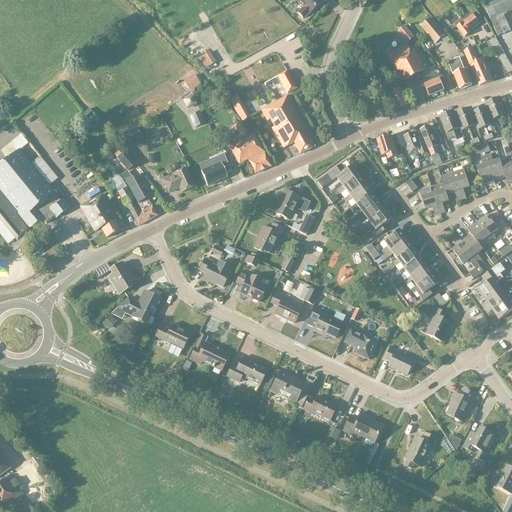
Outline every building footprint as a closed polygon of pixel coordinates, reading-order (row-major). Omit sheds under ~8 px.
[(294,0),(303,8),(297,14),(303,20),(309,14),(321,3),(317,0),(294,0)] [(511,2),(511,0),(489,0),(482,3),(497,37),(510,31),(503,15),(511,10),(511,2)] [(472,15),(460,24),(468,34),(470,33),(469,31),(479,23),(472,15)] [(431,19),(420,28),(434,44),(444,36),(431,19)] [(456,27),(464,37),(468,34),(460,24),(456,27)] [(474,29),(477,37),(483,34),(480,26),(474,29)] [(414,38),(404,27),(398,32),(407,43),(414,38)] [(472,48),(463,52),(469,65),(470,65),(479,86),(492,82),(488,72),(489,70),(487,67),(485,67),(482,59),(477,61),(476,58),(482,55),(478,46),(472,48)] [(407,47),(389,57),(397,72),(400,71),(406,82),(425,71),(414,50),(410,52),(407,47)] [(215,63),(209,52),(199,58),(206,68),(215,63)] [(447,62),(452,76),(453,75),(456,83),(457,82),(459,89),(470,85),(468,78),(469,78),(466,69),(464,70),(459,58),(447,62)] [(175,70),(169,74),(173,81),(179,76),(175,70)] [(286,72),(277,78),(280,83),(287,94),(296,89),(286,72)] [(424,79),(427,85),(424,86),(429,98),(444,92),(436,74),(424,79)] [(191,76),(177,82),(181,93),(196,87),(191,76)] [(385,87),(379,91),(384,99),(389,96),(396,111),(408,106),(401,90),(389,95),(385,87)] [(288,96),(261,111),(267,122),(270,120),(274,127),(271,129),(276,137),(278,136),(279,139),(277,140),(283,149),(293,144),(299,155),(314,147),(308,135),(310,134),(301,118),(298,119),(294,111),(295,109),(288,96)] [(499,98),(491,101),(498,118),(506,115),(499,98)] [(490,121),(491,121),(498,118),(491,101),(483,104),(485,108),(490,121)] [(492,125),(491,121),(490,121),(485,108),(478,111),(485,128),(492,125)] [(468,129),(475,126),(470,114),(471,114),(469,109),(461,112),(468,129)] [(470,114),(475,126),(477,131),(485,128),(478,111),(471,114),(470,114)] [(204,124),(199,112),(189,117),(194,129),(204,124)] [(453,112),(445,115),(452,132),(459,129),(454,115),(453,112)] [(461,112),(454,115),(459,129),(461,132),(468,129),(461,112)] [(445,134),(452,132),(445,115),(438,118),(445,134)] [(236,132),(241,141),(229,148),(238,165),(247,160),(254,175),(271,167),(264,153),(254,135),(249,137),(240,122),(231,128),(234,134),(236,132)] [(441,162),(438,155),(439,154),(436,147),(440,145),(436,135),(434,136),(429,126),(419,130),(431,157),(434,165),(441,162)] [(131,145),(143,138),(137,128),(125,135),(131,145)] [(419,151),(421,156),(427,154),(421,140),(416,142),(413,133),(403,137),(407,147),(405,148),(408,156),(419,151)] [(389,136),(375,140),(380,156),(385,155),(386,160),(396,157),(389,136)] [(121,148),(112,154),(126,172),(135,165),(121,148)] [(0,166),(0,236),(7,245),(15,239),(15,240),(41,219),(46,225),(54,218),(55,219),(68,208),(63,201),(61,203),(48,187),(19,152),(0,166)] [(225,174),(230,172),(223,154),(212,159),(215,166),(200,172),(206,187),(227,178),(225,174)] [(501,167),(499,161),(492,163),(490,154),(485,156),(493,182),(505,178),(501,167)] [(505,178),(507,185),(511,183),(511,161),(510,155),(505,157),(508,165),(501,167),(505,178)] [(483,166),(476,168),(482,186),(493,182),(485,156),(480,158),(483,166)] [(333,187),(336,191),(356,176),(349,167),(343,171),(339,165),(326,175),(331,181),(335,178),(338,183),(333,187)] [(173,177),(162,182),(168,194),(175,191),(174,188),(178,186),(181,194),(194,188),(185,170),(173,175),(173,177)] [(463,170),(451,174),(460,200),(465,198),(462,190),(469,188),(463,170)] [(440,178),(442,185),(443,184),(446,195),(452,193),(455,201),(460,200),(451,174),(440,178)] [(102,182),(109,192),(119,184),(112,175),(102,182)] [(344,191),(347,196),(363,185),(356,176),(336,191),(338,195),(344,191)] [(125,182),(138,204),(137,204),(140,209),(148,222),(157,216),(147,199),(144,200),(136,186),(131,178),(125,182)] [(442,185),(431,188),(439,215),(444,213),(442,205),(448,202),(446,195),(443,184),(442,185)] [(350,200),(354,205),(369,193),(363,185),(347,196),(342,200),(345,204),(350,200)] [(434,217),(439,215),(431,188),(419,192),(425,210),(431,208),(434,217)] [(126,189),(118,194),(124,205),(133,200),(126,189)] [(294,209),(297,211),(303,201),(299,199),(284,192),(274,213),(288,220),(294,209)] [(369,193),(354,205),(349,208),(351,212),(357,208),(361,213),(376,202),(369,193)] [(332,195),(328,198),(332,204),(336,201),(332,195)] [(102,196),(80,208),(94,232),(100,229),(106,239),(119,231),(113,221),(115,220),(102,196)] [(363,217),(367,222),(382,211),(376,202),(361,213),(355,218),(358,221),(363,217)] [(138,227),(148,222),(140,209),(136,211),(132,203),(127,206),(138,227)] [(362,235),(360,233),(364,230),(370,226),(374,232),(372,233),(375,237),(386,229),(383,225),(389,220),(382,211),(367,222),(362,227),(357,230),(353,233),(357,239),(362,235)] [(304,236),(306,237),(308,232),(314,219),(306,215),(304,218),(304,219),(297,233),(304,236)] [(487,216),(477,224),(493,245),(497,242),(492,235),(498,231),(487,216)] [(458,218),(450,224),(455,232),(464,227),(458,218)] [(252,248),(260,252),(261,250),(268,253),(275,239),(277,240),(282,230),(270,224),(268,230),(261,227),(257,235),(258,236),(252,248)] [(349,227),(353,233),(357,230),(352,224),(349,227)] [(477,224),(467,231),(471,237),(478,245),(484,241),(489,248),(493,245),(477,224)] [(380,251),(383,255),(404,240),(397,231),(382,242),(386,247),(380,251)] [(471,237),(462,244),(477,265),(482,262),(477,255),(482,250),(478,245),(471,237)] [(391,254),(395,260),(410,249),(404,240),(383,255),(386,259),(391,254)] [(28,251),(33,257),(41,250),(36,244),(28,251)] [(462,244),(452,251),(462,265),(468,261),(475,270),(479,267),(477,265),(462,244)] [(223,252),(213,247),(210,253),(220,258),(223,252)] [(398,264),(402,269),(417,258),(410,249),(395,260),(390,264),(392,268),(398,264)] [(374,252),(370,255),(374,261),(378,258),(374,252)] [(246,256),(243,263),(256,269),(259,262),(246,256)] [(282,269),(290,272),(294,260),(285,257),(282,269)] [(404,272),(408,277),(423,266),(417,258),(402,269),(396,273),(399,277),(404,272)] [(199,271),(203,273),(200,280),(210,285),(211,283),(222,288),(229,274),(228,274),(231,269),(218,262),(216,268),(209,265),(211,262),(205,259),(199,271)] [(107,277),(118,295),(130,288),(127,283),(132,281),(121,263),(108,270),(110,273),(111,275),(107,277)] [(108,270),(105,265),(92,273),(97,281),(110,273),(108,270)] [(477,291),(484,301),(499,290),(495,284),(502,279),(499,274),(504,271),(499,265),(494,268),(481,277),(486,284),(477,291)] [(411,281),(415,286),(430,275),(423,266),(408,277),(403,282),(405,285),(411,281)] [(475,270),(469,274),(473,280),(483,273),(479,267),(475,270)] [(240,272),(234,284),(241,288),(238,295),(250,301),(250,299),(258,303),(265,288),(267,282),(261,279),(260,281),(253,278),(240,272)] [(414,292),(418,298),(421,302),(434,293),(431,288),(437,284),(430,275),(415,286),(409,291),(412,294),(414,292)] [(286,294),(292,282),(285,279),(280,291),(286,294)] [(499,290),(484,301),(492,311),(511,295),(511,288),(510,290),(503,295),(499,290)] [(309,290),(303,301),(311,305),(317,294),(309,290)] [(146,315),(150,317),(158,299),(142,292),(137,304),(127,299),(116,309),(130,316),(130,317),(142,323),(146,315)] [(269,304),(277,307),(273,315),(292,324),(300,309),(287,303),(288,300),(274,293),(269,304)] [(438,294),(433,298),(437,304),(443,300),(438,294)] [(445,303),(449,300),(445,295),(441,298),(445,303)] [(511,295),(492,311),(499,320),(511,310),(511,307),(509,304),(511,301),(511,295)] [(314,308),(308,319),(315,323),(312,331),(320,335),(320,333),(333,340),(345,317),(335,312),(331,320),(320,315),(322,312),(314,308)] [(424,335),(440,343),(446,331),(448,332),(451,325),(443,321),(445,315),(433,309),(429,318),(432,319),(424,335)] [(355,310),(350,320),(356,323),(361,313),(355,310)] [(116,323),(109,316),(105,320),(112,327),(116,323)] [(168,330),(159,326),(153,337),(168,345),(169,344),(181,350),(189,333),(171,325),(168,330)] [(349,331),(343,344),(354,349),(352,354),(367,361),(376,343),(361,335),(360,336),(349,331)] [(188,360),(198,365),(200,362),(219,371),(227,355),(203,344),(200,349),(194,347),(188,360)] [(383,359),(389,362),(387,367),(406,376),(412,363),(397,356),(399,353),(389,348),(383,359)] [(445,355),(450,358),(454,353),(449,349),(445,355)] [(225,377),(233,381),(236,375),(258,386),(265,370),(240,358),(235,368),(230,366),(225,377)] [(271,388),(290,398),(287,403),(300,409),(310,387),(278,372),(271,388)] [(445,415),(459,422),(466,407),(470,409),(476,397),(463,390),(460,397),(453,394),(450,401),(451,402),(445,415)] [(301,410),(308,414),(308,412),(328,422),(335,406),(315,396),(313,400),(307,397),(301,410)] [(342,431),(358,439),(359,437),(373,443),(380,427),(367,421),(369,417),(360,413),(356,420),(349,416),(342,431)] [(335,441),(340,432),(330,427),(326,437),(335,441)] [(461,447),(471,453),(474,449),(478,451),(474,457),(483,462),(486,455),(483,453),(493,436),(478,428),(474,435),(469,432),(461,447)] [(404,460),(406,461),(403,466),(411,470),(413,465),(419,467),(427,449),(430,450),(435,440),(423,434),(420,441),(414,438),(404,460)] [(441,443),(445,449),(450,445),(446,439),(441,443)] [(0,475),(10,469),(0,455),(0,475)] [(495,487),(509,494),(511,491),(511,468),(506,466),(495,487)] [(10,476),(0,482),(0,511),(23,496),(10,476)] [(503,511),(511,511),(511,499),(510,498),(503,511)]
